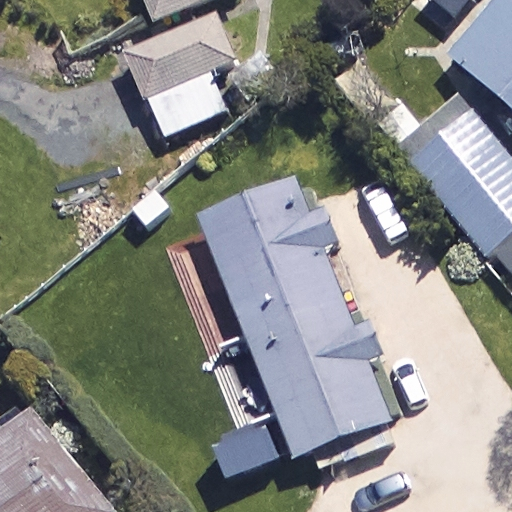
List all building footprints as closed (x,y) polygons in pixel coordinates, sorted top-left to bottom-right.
[(153,0),(168,36),(252,0),(153,0)] [(511,14),(465,68),(511,110),(511,14)] [(237,117),(199,36),(136,65),(174,147),(237,117)] [(511,250),(511,158),(480,121),(418,174),(496,265),(511,250)] [(335,234),(302,201),(216,234),(306,471),(403,434),(334,253),(335,234)] [(0,511),(117,511),(48,428),(0,468),(0,511)]
